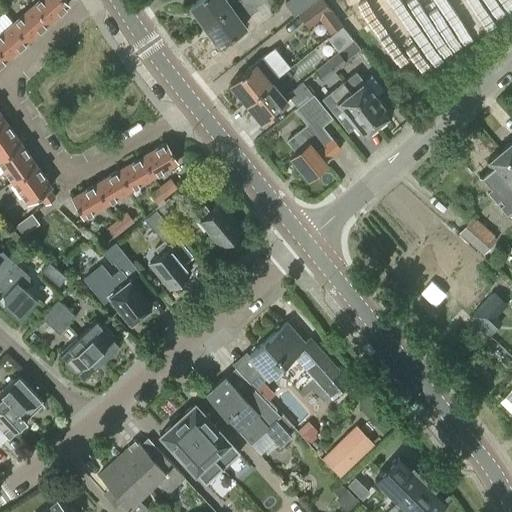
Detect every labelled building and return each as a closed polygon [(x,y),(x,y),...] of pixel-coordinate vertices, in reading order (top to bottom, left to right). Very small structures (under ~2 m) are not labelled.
[(65,0),(36,0),(32,4),(47,21),(68,2),(65,0)] [(204,26),(238,0),(197,0),(189,6),(204,26)] [(263,0),(238,0),(204,26),(219,46),(245,26),(239,17),(263,0)] [(285,0),(284,1),(294,14),(311,0),(285,0)] [(313,0),(297,12),(298,13),(307,25),(318,16),(329,31),(340,23),(323,0),(313,0)] [(394,0),(375,0),(421,70),(434,61),(394,0)] [(480,0),(491,18),(501,12),(493,0),(480,0)] [(47,21),(32,4),(12,22),(26,39),(47,21)] [(438,55),(446,49),(425,19),(417,25),(438,55)] [(12,22),(0,32),(0,49),(6,56),(26,39),(12,22)] [(246,101),(271,80),(288,65),(273,47),(261,55),(229,81),(246,101)] [(326,61),(335,72),(347,63),(346,61),(348,59),(341,49),(326,61)] [(335,72),(326,61),(315,70),(324,81),(335,72)] [(355,71),(342,81),(376,123),(390,113),(375,95),(382,89),(371,75),(363,81),(355,71)] [(288,101),(271,80),(246,101),(263,122),(288,101)] [(298,105),(312,93),(302,81),(288,93),(298,105)] [(376,123),(342,81),(321,98),(346,129),(354,123),(362,134),(376,123)] [(312,93),(298,105),(294,108),(307,123),(287,140),(295,150),(289,155),(308,178),(326,163),(324,160),(340,147),(332,137),(331,137),(321,125),(331,117),(312,93)] [(0,156),(20,143),(5,121),(0,124),(0,156)] [(511,139),(500,150),(511,164),(511,139)] [(166,141),(142,155),(153,175),(177,161),(166,141)] [(35,164),(20,143),(0,156),(0,162),(12,180),(35,164)] [(486,161),(491,167),(479,177),(510,214),(511,212),(511,164),(500,150),(486,161)] [(153,175),(142,155),(119,169),(130,188),(153,175)] [(35,164),(12,180),(27,202),(39,194),(45,203),(54,197),(48,188),(51,186),(35,164)] [(119,169),(95,182),(106,202),(130,188),(119,169)] [(170,178),(160,186),(167,195),(177,187),(170,178)] [(106,202),(95,182),(71,196),(82,216),(106,202)] [(167,195),(160,186),(149,193),(157,203),(167,195)] [(168,197),(155,208),(166,221),(173,216),(173,201),(168,197)] [(200,220),(219,244),(240,228),(220,203),(209,212),(203,204),(194,211),(200,220)] [(166,221),(155,208),(135,224),(146,239),(157,230),(158,232),(169,224),(166,221)] [(127,211),(116,219),(124,229),(134,221),(133,220),(127,211)] [(39,222),(38,221),(31,212),(15,224),(22,235),(39,222)] [(472,216),(470,219),(458,232),(455,236),(480,259),(484,255),(483,254),(497,238),(493,235),(495,233),(477,217),(476,219),(472,216)] [(124,229),(116,219),(106,227),(113,237),(124,229)] [(480,259),(438,224),(395,273),(438,309),(480,259)] [(159,253),(148,261),(167,286),(188,269),(169,245),(168,246),(163,239),(154,246),(159,253)] [(115,241),(102,251),(111,261),(113,260),(117,265),(127,257),(115,241)] [(0,278),(15,262),(1,250),(0,249),(0,278)] [(15,262),(0,278),(0,287),(4,292),(0,296),(0,302),(18,319),(36,298),(25,287),(29,282),(29,275),(15,262)] [(42,272),(58,285),(66,276),(50,262),(42,272)] [(111,277),(108,273),(91,287),(103,302),(109,297),(129,321),(150,304),(129,278),(128,279),(120,269),(111,277)] [(50,325),(66,307),(58,299),(41,316),(41,317),(50,325)] [(496,315),(495,315),(481,302),(469,315),(489,333),(501,320),(496,315)] [(75,315),(66,307),(50,325),(59,333),(75,315)] [(77,335),(100,360),(104,356),(108,357),(111,356),(114,354),(116,351),(117,348),(117,344),(118,343),(95,318),(77,335)] [(294,353),(322,385),(327,381),(337,392),(349,381),(310,338),(305,343),(285,321),(248,353),(254,359),(240,371),(255,387),(262,381),(294,353)] [(504,332),(498,327),(493,333),(498,338),(504,332)] [(100,360),(77,335),(59,352),(64,358),(64,362),(65,365),(67,368),(69,370),(72,371),(77,371),(82,376),(100,360)] [(0,390),(0,391),(3,394),(25,419),(44,401),(18,373),(0,390)] [(244,397),(224,375),(205,392),(251,444),(266,431),(280,447),(292,436),(277,420),(280,417),(254,389),(244,397)] [(262,381),(255,387),(263,395),(269,389),(262,381)] [(511,412),(511,387),(500,401),(511,412)] [(25,419),(3,394),(0,396),(0,426),(8,435),(25,419)] [(192,402),(176,417),(222,467),(238,452),(192,402)] [(222,467),(176,417),(158,434),(203,484),(222,467)] [(355,425),(322,456),(339,474),(372,443),(355,425)] [(136,438),(116,456),(147,489),(156,481),(167,493),(184,477),(159,450),(153,456),(136,438)] [(393,499),(419,473),(409,463),(407,464),(395,452),(370,477),(393,499)] [(147,489),(116,456),(97,474),(114,493),(108,498),(120,511),(146,511),(150,509),(139,497),(147,489)] [(430,484),(419,473),(393,499),(405,511),(425,511),(441,497),(428,485),(430,484)] [(359,495),(366,488),(355,477),(348,484),(359,495)] [(357,499),(347,489),(339,497),(349,507),(357,499)] [(67,511),(55,498),(38,511),(67,511)]
